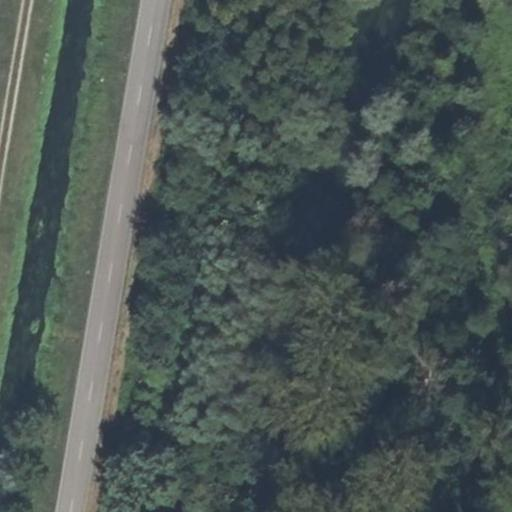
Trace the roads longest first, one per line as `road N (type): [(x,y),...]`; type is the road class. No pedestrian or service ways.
road 1 (tertiary): [(173,0),(83,511)]
road 2 (track): [(40,0),(0,224)]
